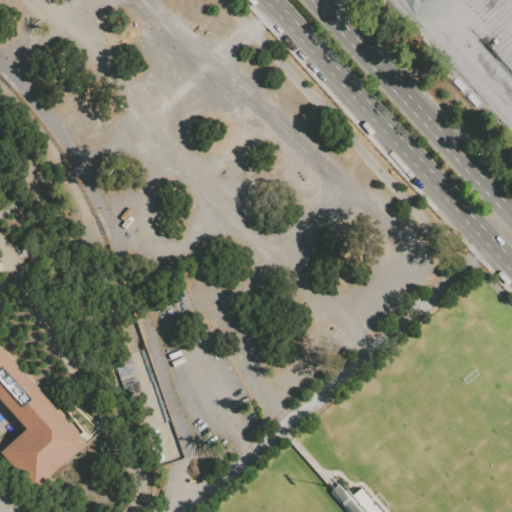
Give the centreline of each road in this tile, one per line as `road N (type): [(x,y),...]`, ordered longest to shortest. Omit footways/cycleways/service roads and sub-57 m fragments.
road 1 (primary): [(286,17),(495,246)]
road 2 (primary): [(511,214),(325,8)]
